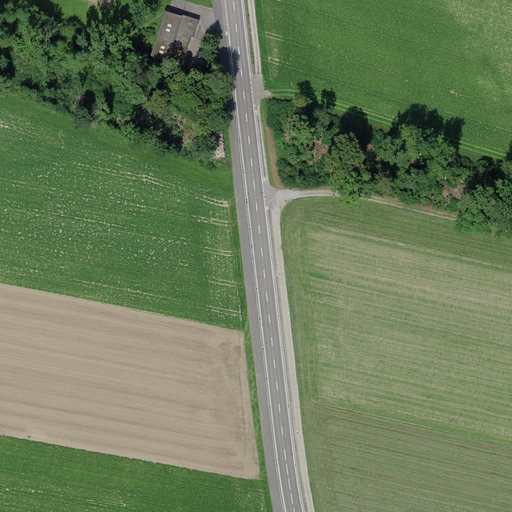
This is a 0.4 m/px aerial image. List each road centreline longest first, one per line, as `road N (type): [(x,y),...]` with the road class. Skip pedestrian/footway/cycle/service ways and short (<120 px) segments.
road 1 (primary): [(234,0),(295,511)]
road 2 (track): [(271,196),(311,511)]
road 3 (track): [(256,197),(359,195),(511,231)]
